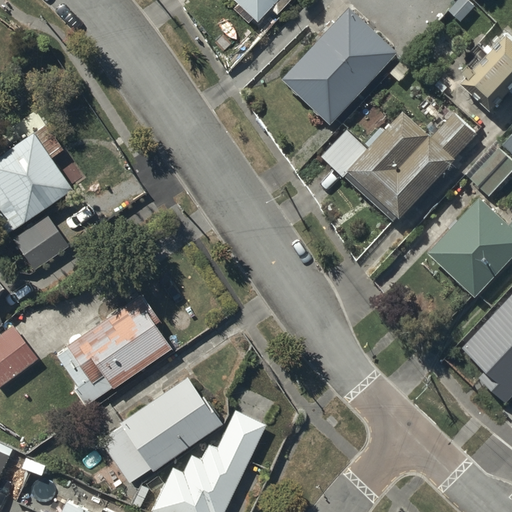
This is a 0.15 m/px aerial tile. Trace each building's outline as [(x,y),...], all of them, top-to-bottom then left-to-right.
[(232,0),(240,7),(235,13),(247,24),(251,19),(256,23),(268,9),(276,16),(290,0),(232,0)] [(354,10),(284,82),(333,129),(403,56),(354,10)] [(511,39),(509,36),(474,73),(469,68),(459,78),(467,85),(464,89),(493,116),(511,95),(511,39)] [(349,133),(325,159),(393,224),(397,220),(401,223),(458,164),(454,161),(478,136),(456,115),(433,139),(406,114),(387,134),(382,129),(364,147),(349,133)] [(74,194),(36,136),(0,159),(0,220),(10,236),(74,194)] [(511,137),(503,147),(511,154),(511,137)] [(492,198),(511,176),(511,160),(500,149),(472,179),(492,198)] [(431,255),(479,301),(511,263),(511,227),(511,228),(481,200),(431,255)] [(67,246),(48,219),(17,240),(36,267),(67,246)] [(161,324),(142,298),(59,359),(93,405),(169,349),(154,329),(161,324)] [(511,401),(511,300),(462,351),(489,376),(483,382),(508,406),(511,401)] [(38,360),(14,328),(0,338),(0,386),(1,388),(38,360)] [(222,428),(189,380),(101,440),(134,488),(222,428)] [(226,511),(267,428),(236,413),(218,451),(211,448),(203,463),(193,459),(185,476),(175,471),(155,511),(226,511)] [(0,478),(10,458),(0,453),(0,478)]
